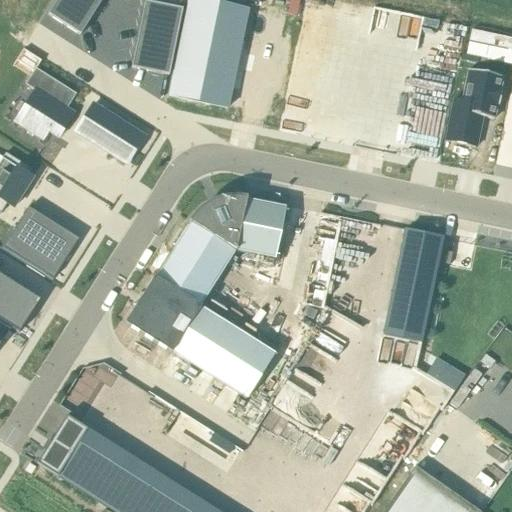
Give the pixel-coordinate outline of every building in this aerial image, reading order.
[(78,35),(100,0),(145,0),(131,69),(169,76),(184,0),(55,0),(46,14),(78,35)] [(188,0),(169,97),(227,109),(247,11),(193,0),(188,0)] [(306,0),(282,120),(337,131),(358,31),(351,30),(357,3),(343,0),(306,0)] [(511,37),(464,31),(460,56),(510,63),(511,44),(511,37)] [(39,93),(20,123),(44,138),(49,129),(59,136),(73,115),(66,110),(75,95),(35,69),(25,85),(39,93)] [(502,92),(500,92),(503,78),(469,70),(462,101),(454,100),(445,141),(476,148),(483,117),(494,120),(497,105),(499,106),(502,92)] [(94,105),(77,131),(126,163),(143,136),(94,105)] [(5,154),(0,162),(0,214),(0,215),(7,203),(15,208),(34,177),(29,174),(31,171),(5,154)] [(240,198),(236,198),(231,198),(227,198),(222,199),(218,200),(214,202),(210,203),(206,206),(202,208),(199,211),(195,214),(194,216),(192,217),(190,221),(187,225),(231,252),(233,249),(275,258),(285,207),(245,199),(240,198)] [(3,248),(53,280),(79,239),(28,207),(3,248)] [(231,252),(187,225),(154,278),(197,305),(231,252)] [(443,239),(404,231),(383,336),(421,344),(443,239)] [(0,275),(0,321),(19,333),(40,301),(0,275)] [(211,314),(197,305),(154,278),(124,325),(171,354),(172,354),(182,360),(246,400),(275,354),(211,314)] [(223,461),(233,446),(182,413),(168,435),(181,444),(186,437),(223,461)] [(61,422),(32,471),(53,483),(82,435),(61,422)] [(57,477),(113,511),(135,511),(158,476),(86,431),(57,477)] [(478,511),(415,467),(382,511),(478,511)] [(216,511),(158,476),(135,511),(216,511)]
